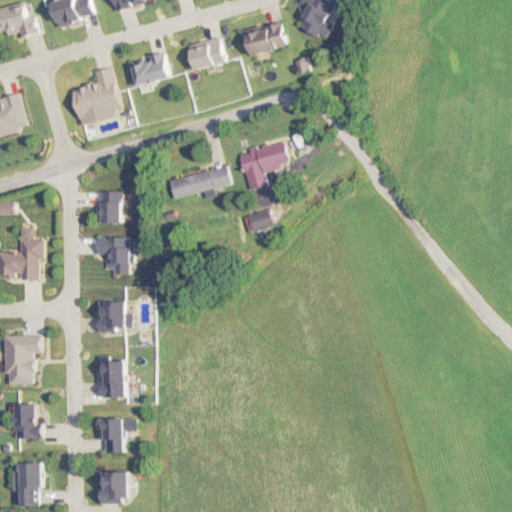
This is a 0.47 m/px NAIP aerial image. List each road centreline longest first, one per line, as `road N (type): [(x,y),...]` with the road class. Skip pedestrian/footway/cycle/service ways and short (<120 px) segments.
road 1 (residential): [(511,337),(353,141),(296,96),(0,184)]
road 2 (residential): [(259,0),(0,71)]
road 3 (residential): [(72,511),(69,309)]
road 4 (residential): [(69,164),(69,309)]
